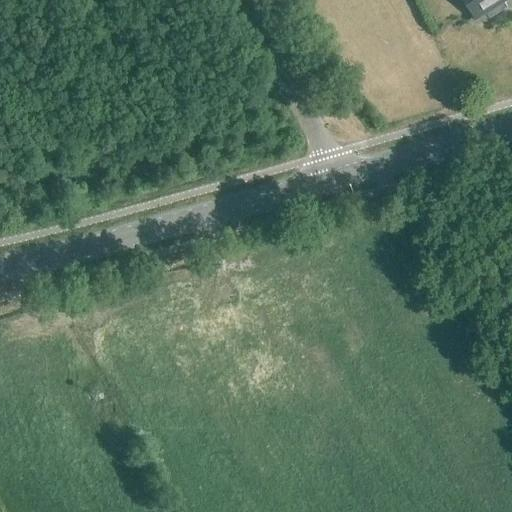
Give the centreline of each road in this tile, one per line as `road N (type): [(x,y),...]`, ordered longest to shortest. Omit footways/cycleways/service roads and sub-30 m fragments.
road 1 (primary): [(0,268),(331,179)]
road 2 (tertiary): [(331,179),(311,124),(233,0)]
road 3 (primary): [(331,179),(511,127)]
